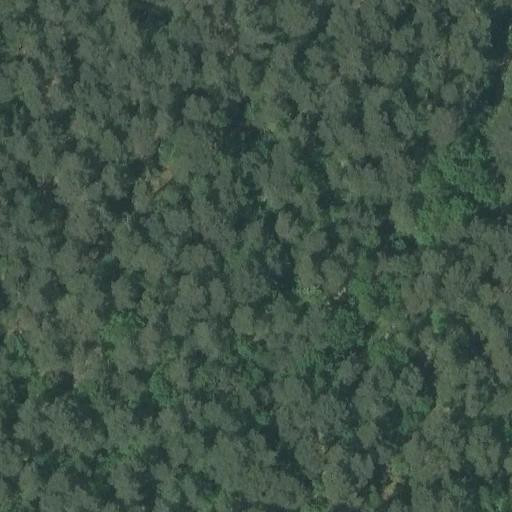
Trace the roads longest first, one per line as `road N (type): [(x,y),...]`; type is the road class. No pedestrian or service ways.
road 1 (track): [(309,511),(472,168),(497,103),(511,23)]
road 2 (track): [(0,411),(183,418),(324,368),(369,377)]
